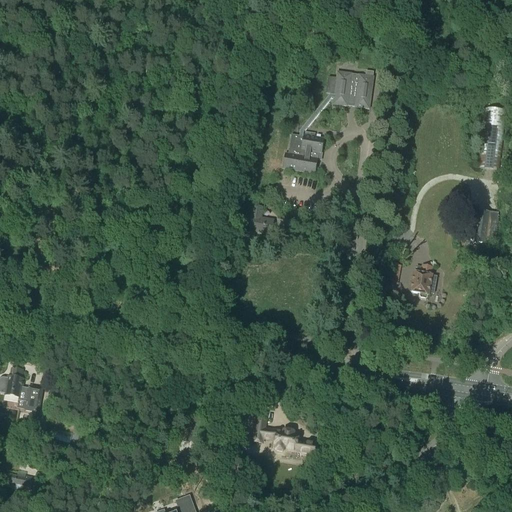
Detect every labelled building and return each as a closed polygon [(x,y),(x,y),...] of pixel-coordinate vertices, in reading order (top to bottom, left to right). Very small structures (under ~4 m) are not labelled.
[(286,155),(284,169),(314,174),(316,162),(317,160),(316,160),(316,156),(317,153),(321,154),(321,153),(322,146),(323,140),(315,139),(310,138),(311,134),(305,133),(304,137),(303,137),(304,133),(305,131),(308,127),(331,99),(333,99),(333,105),(347,107),(347,105),(355,106),(354,108),(355,108),(369,110),(373,78),(372,78),(373,73),(366,72),(365,77),(337,73),(336,79),(334,96),(330,95),(300,131),(299,137),(291,136),(288,156),(286,155)] [(486,111),(479,168),(497,171),(504,113),(486,111)] [(253,207),(251,218),(249,232),(250,232),(263,234),(271,236),(273,222),(265,220),(265,221),(260,220),(262,209),(253,207)] [(477,212),(474,236),(474,243),(495,245),(498,214),(477,212)] [(413,273),(410,293),(420,294),(420,295),(419,297),(421,299),(425,299),(426,299),(427,296),(428,296),(433,296),(437,278),(431,278),(431,276),(433,269),(418,267),(416,266),(415,274),(413,273)] [(0,394),(5,396),(4,397),(20,400),(19,402),(26,404),(25,412),(39,414),(43,391),(29,389),(29,390),(22,389),(23,381),(21,381),(22,372),(12,370),(10,379),(8,378),(8,379),(3,378),(0,379),(0,394)] [(262,444),(263,441),(264,431),(266,418),(257,417),(253,443),(262,444)] [(68,442),(70,433),(54,429),(51,438),(68,442)] [(293,435),(294,433),(284,432),(284,433),(264,431),(263,441),(265,440),(276,442),(275,449),(276,449),(277,452),(282,453),(284,451),(302,453),(302,455),(317,457),(318,446),(298,442),(299,436),(293,435)] [(27,451),(30,442),(24,440),(21,449),(27,451)] [(2,483),(15,486),(23,487),(22,490),(30,491),(33,479),(25,477),(24,479),(4,475),(2,483)] [(194,511),(189,497),(175,502),(179,511),(163,511),(164,511),(162,511),(194,511)]
